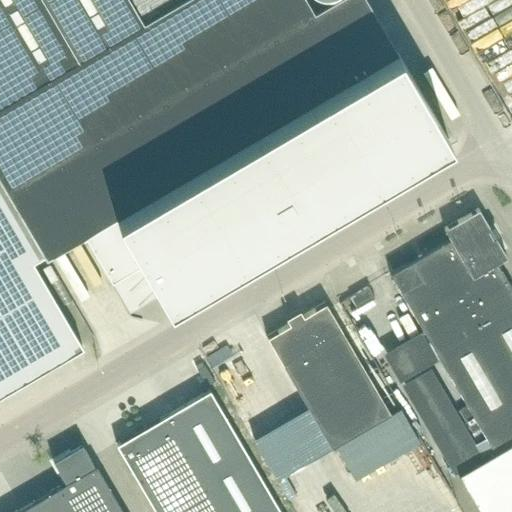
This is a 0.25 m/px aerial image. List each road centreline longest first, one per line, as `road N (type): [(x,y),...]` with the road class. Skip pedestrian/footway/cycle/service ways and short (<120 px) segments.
road 1 (unclassified): [(0,437),(496,144)]
road 2 (unknown): [(218,308),(339,511)]
road 3 (unclassified): [(496,144),(413,0)]
